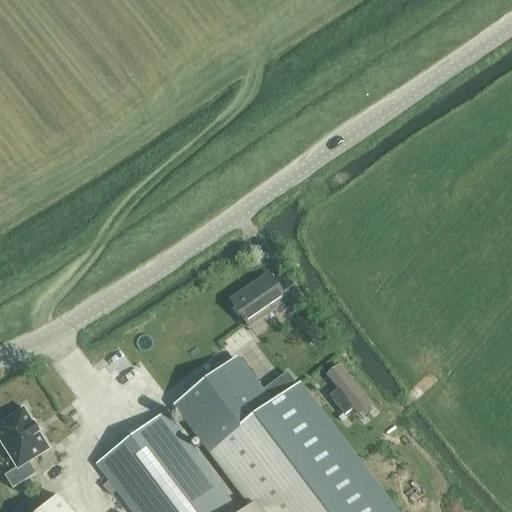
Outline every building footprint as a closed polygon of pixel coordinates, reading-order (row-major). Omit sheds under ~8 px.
[(231,302),(249,328),(287,302),(291,308),(302,300),(286,277),(276,284),(270,275),(231,302)] [(252,506),(256,511),(394,511),(299,385),(271,406),(236,359),(175,405),(252,506)] [(354,408),(361,416),(375,404),(341,363),(327,374),(338,388),(330,395),(346,414),(354,408)] [(37,474),(29,463),(48,451),(50,450),(49,448),(48,448),(40,434),(41,433),(40,432),(39,432),(35,426),(36,426),(35,424),(34,425),(25,411),(25,410),(24,409),(22,410),(0,424),(0,441),(17,469),(5,476),(13,489),(37,474)] [(134,511),(236,511),(163,415),(98,464),(134,511)] [(40,511),(70,511),(57,497),(40,511)]
